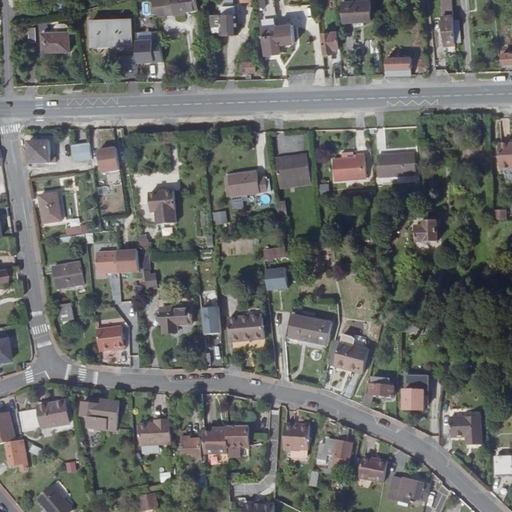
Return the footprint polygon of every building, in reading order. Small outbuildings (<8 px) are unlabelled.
[(153,0),(156,14),(175,12),(175,14),(186,13),(186,9),(199,8),(198,0),(153,0)] [(271,6),(273,6),(273,0),(258,0),(258,12),(270,13),(271,6)] [(371,19),(369,0),(354,0),(342,1),(343,21),(371,19)] [(441,0),(445,41),(455,40),(451,0),(441,0)] [(223,14),(237,13),(237,5),(223,6),(223,14)] [(240,33),(239,13),(223,14),(212,14),(212,32),(222,32),(222,34),(240,33)] [(92,21),(94,42),(110,41),(110,43),(135,42),(133,19),(92,21)] [(279,43),(286,43),(285,24),(277,25),(278,35),(263,36),(265,53),(280,52),(279,43)] [(72,50),(71,32),(45,32),(46,51),(72,50)] [(337,32),(322,33),(324,52),(334,52),(333,48),(338,47),(337,32)] [(504,64),(511,63),(511,52),(503,53),(504,64)] [(388,75),(412,74),(413,57),(388,57),(388,75)] [(242,62),(243,74),(255,73),(254,61),(242,62)] [(30,163),(28,163),(29,169),(35,169),(35,165),(55,165),(55,159),(52,159),(51,142),(29,143),(30,163)] [(71,144),(72,161),(90,161),(90,144),(71,144)] [(511,170),(511,145),(498,146),(500,171),(511,170)] [(95,150),(100,174),(119,171),(115,147),(95,150)] [(334,186),(367,183),(365,158),(356,159),(356,163),(332,164),(334,186)] [(416,179),(415,158),(377,161),(379,182),(416,179)] [(280,185),(311,182),(310,162),(286,163),(285,160),(278,160),(280,185)] [(511,172),(502,172),(502,180),(511,180),(511,172)] [(258,174),(230,178),(232,199),(269,195),(267,180),(259,181),(258,174)] [(151,197),(151,203),(152,212),(153,217),(177,215),(174,195),(166,196),(158,197),(151,197)] [(62,224),(59,196),(41,198),(44,225),(62,224)] [(285,202),(277,202),(277,215),(286,214),(285,202)] [(225,211),(212,213),(214,225),(227,223),(225,211)] [(496,222),(508,222),(507,212),(495,212),(496,222)] [(438,223),(425,223),(425,225),(417,226),(418,243),(439,242),(438,223)] [(83,236),(82,229),(67,230),(68,238),(83,236)] [(285,248),(263,248),(263,260),(286,259),(285,248)] [(95,275),(138,275),(138,251),(95,251),(95,275)] [(150,256),(143,256),(146,285),(156,284),(156,282),(152,283),(151,278),(152,278),(150,256)] [(82,264),(67,265),(69,281),(84,280),(82,264)] [(69,281),(67,265),(55,267),(58,289),(85,286),(84,280),(69,281)] [(265,291),(286,290),(285,268),(264,269),(265,291)] [(112,303),(121,302),(119,277),(111,278),(112,303)] [(194,328),(194,313),(193,302),(162,302),(162,310),(166,310),(166,335),(180,335),(180,328),(194,328)] [(71,305),(63,307),(67,325),(74,324),(71,305)] [(218,307),(200,309),(203,336),(221,334),(218,307)] [(256,318),(230,320),(232,345),(258,342),(256,318)] [(332,326),(299,319),(295,318),(290,339),(327,348),(331,327),(332,326)] [(401,328),(400,336),(424,335),(424,327),(401,328)] [(97,332),(100,354),(112,352),(117,351),(118,353),(125,352),(122,329),(97,332)] [(353,345),(364,348),(366,340),(355,337),(353,345)] [(0,363),(9,363),(8,338),(0,338),(0,363)] [(334,368),(341,343),(335,342),(329,367),(334,368)] [(205,345),(209,366),(221,364),(218,343),(205,345)] [(369,351),(341,343),(334,368),(363,376),(369,351)] [(373,397),(392,400),(393,389),(388,388),(389,381),(373,378),(372,382),(371,382),(369,396),(373,397)] [(425,393),(405,393),(405,412),(424,412),(425,393)] [(364,396),(362,406),(368,409),(373,397),(364,396)] [(39,411),(19,414),(22,433),(69,425),(66,403),(49,406),(38,408),(39,411)] [(81,417),(97,420),(100,409),(100,407),(83,404),(81,417)] [(100,409),(97,420),(106,422),(108,414),(104,413),(105,410),(100,409)] [(471,439),(471,448),(481,448),(480,419),(451,420),(452,440),(466,440),(471,439)] [(171,423),(158,424),(158,427),(140,428),(141,450),(173,448),(171,423)] [(347,444),(350,429),(342,425),(338,442),(335,456),(335,458),(338,459),(337,461),(341,462),(341,466),(347,467),(352,445),(347,444)] [(296,430),(296,427),(286,427),(285,454),(290,454),(300,455),(300,453),(310,453),(311,430),(296,430)] [(250,429),(229,429),(229,450),(250,449),(250,429)] [(206,434),(207,456),(229,455),(229,431),(220,431),(220,434),(215,434),(206,434)] [(203,459),(202,441),(193,442),(193,438),(184,439),(186,462),(193,462),(193,460),(203,459)] [(333,465),(335,458),(335,456),(338,442),(328,439),(327,447),(322,446),(320,453),(319,461),(329,464),(333,465)] [(28,469),(23,443),(8,446),(11,466),(21,464),(22,470),(28,469)] [(300,455),(290,454),(290,462),(306,462),(309,460),(310,453),(300,453),(300,455)] [(383,482),(388,463),(379,461),(378,463),(363,460),(359,476),(383,482)] [(496,476),(511,476),(511,460),(495,461),(496,476)] [(75,463),(66,463),(66,473),(76,473),(75,463)] [(169,472),(159,474),(161,483),(171,481),(169,472)] [(313,473),(310,488),(314,488),(314,486),(318,487),(320,474),(313,473)] [(400,497),(420,502),(421,499),(425,500),(429,486),(403,480),(403,481),(392,479),(389,495),(400,497)] [(54,487),(39,500),(49,511),(75,511),(54,487)] [(149,511),(158,510),(155,494),(139,498),(142,511),(149,511)] [(274,511),(275,504),(244,502),(242,511),(274,511)]
